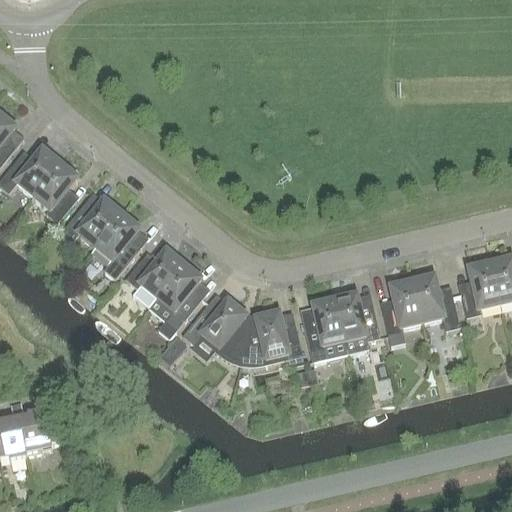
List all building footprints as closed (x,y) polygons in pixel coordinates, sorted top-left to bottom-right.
[(0,171),(11,159),(1,150),(16,131),(0,117),(0,171)] [(18,164),(0,185),(0,191),(8,198),(16,188),(33,202),(61,167),(44,153),(28,172),(18,164)] [(61,167),(33,202),(49,215),(46,219),(57,228),(73,209),(62,201),(78,182),(61,167)] [(105,204),(97,214),(87,206),(64,234),(59,240),(70,249),(78,239),(95,252),(123,218),(105,204)] [(115,284),(119,279),(141,252),(131,244),(140,232),(123,218),(95,252),(111,266),(103,275),(115,284)] [(141,265),(126,284),(137,294),(140,290),(157,303),(185,269),(167,255),(152,274),(141,265)] [(511,265),(511,262),(489,267),(500,310),(511,307),(511,265)] [(473,296),(460,299),(466,323),(480,320),(479,315),(500,310),(489,267),(468,272),(473,296)] [(202,303),(192,295),(202,283),(185,269),(157,303),(148,313),(176,336),(202,303)] [(445,336),(459,333),(452,301),(439,304),(433,280),(412,285),(422,328),(442,324),(445,336)] [(383,318),(388,342),(390,351),(405,348),(401,333),(422,328),(412,285),(390,290),(396,315),(383,318)] [(380,343),(374,320),(372,310),(359,313),(355,298),(334,303),(347,359),(369,354),(367,346),(380,343)] [(303,327),(312,367),(347,359),(334,303),(312,308),(315,324),(303,327)] [(251,323),(229,305),(219,317),(209,309),(188,335),(182,342),(193,351),(202,340),(218,353),(223,358),(226,360),(229,361),(234,364),(237,365),(240,366),(239,371),(240,371),(251,323)] [(290,373),(304,370),(296,338),(284,341),(278,316),(251,323),(240,371),(241,366),(245,367),(249,367),(253,367),(258,367),(262,366),(287,360),(290,373)] [(170,349),(159,362),(170,370),(180,358),(186,350),(176,342),(170,349)] [(315,374),(310,375),(313,390),(318,389),(315,374)] [(310,375),(297,378),(300,393),(313,390),(310,375)] [(27,421),(18,423),(25,461),(26,461),(52,455),(51,449),(47,430),(44,415),(27,418),(27,421)] [(0,426),(0,465),(9,464),(10,467),(26,463),(26,461),(25,461),(18,423),(0,426)] [(61,427),(47,430),(51,449),(64,446),(61,427)]
